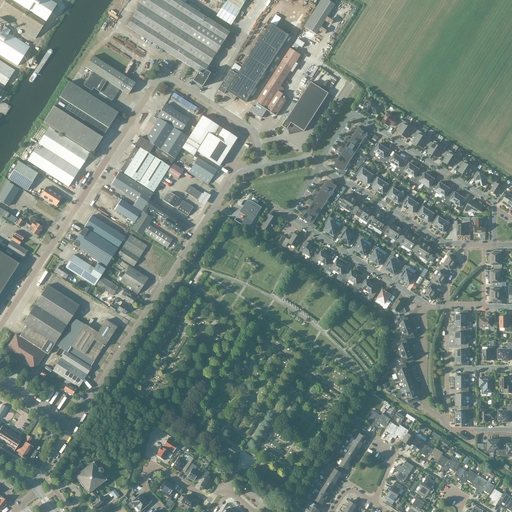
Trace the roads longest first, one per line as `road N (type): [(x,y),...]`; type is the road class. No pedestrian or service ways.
road 1 (unclassified): [(0,326),(159,79),(245,126),(260,168)]
road 2 (unclassified): [(70,428),(231,180)]
road 3 (residential): [(318,163),(355,115),(494,209)]
road 4 (residential): [(465,244),(444,243),(318,163)]
road 5 (residential): [(289,216),(424,304)]
road 6 (residential): [(424,304),(424,408),(446,418)]
road 7 (residential): [(215,501),(151,466),(145,489),(164,511)]
